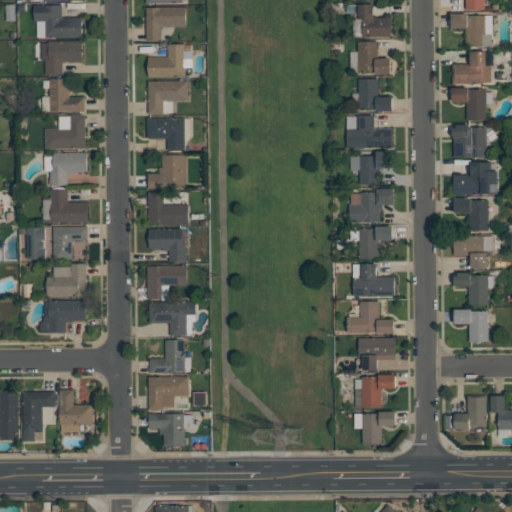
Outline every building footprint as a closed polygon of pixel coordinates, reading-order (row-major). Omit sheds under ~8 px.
[(485,0),(485,9),(466,9),(466,0),(485,0)] [(83,37),(78,37),(46,37),(37,37),(37,21),(34,21),(34,5),(62,4),(62,17),(83,17),(83,37)] [(392,17),(392,36),(353,36),(353,12),(359,12),(359,4),(374,4),(374,15),(375,15),(375,17),(392,17)] [(186,26),(162,26),(162,39),(147,40),(146,7),(186,6),(186,26)] [(492,46),(466,46),(466,28),(452,28),(452,13),(468,13),(468,15),(493,15),(493,35),(492,35),(492,46)] [(46,74),(46,60),(42,60),(42,42),(49,42),(49,41),(77,41),(77,40),(83,40),(83,61),(63,61),(63,74),(46,74)] [(350,71),(350,51),(358,51),(358,41),(377,41),(378,58),(391,58),(391,74),(375,74),(375,70),(350,71)] [(185,44),(185,77),(148,77),(148,56),(168,56),(168,44),(185,44)] [(486,51),(486,65),(491,65),(491,82),(483,82),(483,83),(453,83),(453,63),(470,63),(470,51),(486,51)] [(50,111),(50,104),(42,104),(42,96),(50,96),(50,78),(70,78),(70,97),(85,97),(85,111),(50,111)] [(393,111),(376,111),(376,109),(359,109),(359,100),(353,100),(353,93),(359,93),(359,78),(378,78),(378,96),(393,96),(393,111)] [(149,114),(148,81),(189,80),(189,100),(173,100),(173,113),(164,113),(164,114),(149,114)] [(452,87),(469,87),(469,89),(486,89),(486,120),(467,120),(467,101),(452,102),(452,87)] [(85,114),(86,148),(46,148),(46,128),(70,128),(70,115),(85,114)] [(347,147),(347,128),(359,128),(359,115),(375,115),(375,128),(394,128),(394,147),(347,147)] [(147,138),(147,117),(185,117),(185,118),(190,118),(190,135),(185,135),(185,150),(168,150),(167,137),(147,138)] [(487,157),(487,140),(494,140),(494,126),(453,126),(454,157),(487,157)] [(392,151),(392,167),(379,167),(379,184),(360,184),(360,169),(350,169),(350,155),(377,155),(377,151),(392,151)] [(68,185),(51,185),(50,170),(45,171),(45,154),(54,154),(54,152),(87,152),(87,172),(75,172),(75,174),(68,174),(68,185)] [(148,188),(148,173),(159,173),(159,167),(162,167),(162,154),(187,154),(187,187),(155,187),(155,188),(148,188)] [(499,194),(454,195),(453,174),(470,174),(470,173),(471,173),(471,161),(497,161),(497,170),(498,170),(499,194)] [(350,222),(350,204),(361,204),(361,192),(377,192),(377,188),(394,188),(394,204),(380,204),(380,222),(350,222)] [(89,222),(44,222),(43,213),(42,213),(41,207),(43,207),(43,197),(51,197),(51,190),(68,189),(68,202),(88,201),(89,222)] [(148,224),(148,192),(164,192),(164,204),(189,204),(189,225),(162,225),(162,224),(148,224)] [(489,230),(469,230),(469,212),(455,212),(455,198),(471,198),(471,200),(489,200),(489,230)] [(53,226),(88,226),(88,239),(73,239),(73,259),(53,259),(53,226)] [(359,228),(376,228),(376,226),(393,226),(393,240),(379,240),(379,259),(359,259),(359,240),(350,240),(350,230),(359,230),(359,228)] [(149,248),(149,228),(183,228),(183,245),(186,245),(186,261),(169,261),(169,250),(163,250),(163,248),(149,248)] [(454,235),(484,235),(494,235),(494,250),(487,250),(487,268),(471,268),(471,254),(454,254),(454,235)] [(47,296),(47,276),(54,276),(54,267),(72,267),(72,263),(87,263),(87,296),(74,296),(47,296)] [(353,264),(377,263),(377,267),(377,275),(378,275),(378,277),(394,276),(395,295),(353,296),(353,264)] [(147,298),(147,266),(162,266),(162,265),(187,265),(187,285),(163,285),(163,298),(147,298)] [(469,304),(469,285),(454,285),(454,275),(458,275),(458,272),(471,272),(471,275),(488,275),(495,275),(495,288),(488,288),(488,304),(469,304)] [(86,300),(86,319),(73,319),(73,322),(66,322),(66,332),(41,332),(41,322),(44,321),(44,317),(46,316),(46,301),(49,301),(49,300),(86,300)] [(380,301),(380,319),(394,319),(394,333),(377,333),(377,331),(370,331),(370,332),(348,332),(348,316),(360,316),(360,301),(380,301)] [(150,302),(196,302),(196,314),(188,314),(188,335),(170,335),(170,322),(150,322),(150,302)] [(489,310),(489,341),(469,341),(469,323),(455,323),(455,309),(471,309),(471,310),(489,310)] [(396,337),(396,359),(378,359),(378,370),(363,370),(363,356),(359,356),(359,337),(396,337)] [(150,373),(150,358),(165,358),(165,339),(185,339),(185,372),(167,372),(167,373),(150,373)] [(355,407),(355,379),(362,379),(362,376),(379,376),(379,374),(396,374),(396,388),(381,388),(381,407),(355,407)] [(149,376),(189,376),(189,396),(175,396),(175,407),(164,407),(164,409),(149,409),(149,376)] [(0,389),(19,389),(19,439),(0,439),(0,389)] [(93,424),(80,424),(80,431),(62,431),(62,424),(60,424),(60,389),(74,389),(74,404),(93,404),(93,424)] [(56,391),(56,406),(53,406),(53,421),(43,421),(43,431),(36,431),(36,441),(24,441),(24,430),(23,430),(23,391),(56,391)] [(487,395),(487,425),(470,425),(470,428),(455,429),(455,413),(468,413),(468,395),(487,395)] [(511,429),(498,429),(498,412),(491,412),(491,395),(505,395),(505,409),(511,409),(511,429)] [(363,413),(379,413),(379,411),(396,411),(396,425),(382,425),(382,443),(363,443),(363,413)] [(192,414),(192,428),(185,428),(185,446),(164,446),(164,434),(160,434),(160,428),(149,428),(149,412),(156,412),(156,413),(185,413),(185,414),(192,414)] [(380,511),(388,503),(398,511),(380,511)]
